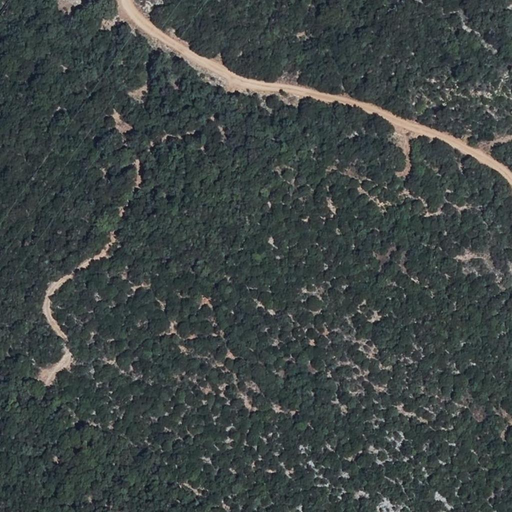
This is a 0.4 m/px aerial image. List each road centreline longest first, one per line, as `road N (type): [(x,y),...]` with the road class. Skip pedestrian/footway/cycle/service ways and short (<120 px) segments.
road 1 (track): [(105,511),(79,490),(35,423),(42,377),(71,355),(44,295),(117,224),(139,166),(127,116),(155,36)]
road 2 (track): [(125,0),(155,36),(213,69),(422,132),(511,180)]
